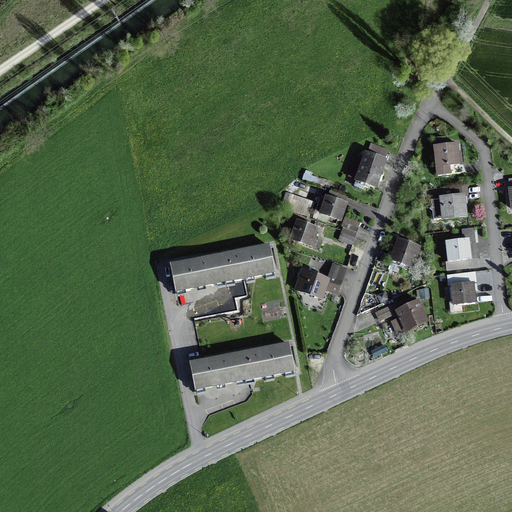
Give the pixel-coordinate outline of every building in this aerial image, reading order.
[(445,138),(434,139),(438,176),(460,174),(457,144),(445,145),(445,138)] [(364,190),(366,185),(376,189),(389,150),(370,143),(364,161),(356,158),(349,178),(356,180),(354,187),(364,190)] [(432,210),(433,220),(465,218),(464,198),(468,197),(467,185),(455,186),(456,198),(430,200),(431,206),(431,210),(432,210)] [(320,197),(315,212),(329,217),(328,222),(336,225),(338,221),(340,221),(345,205),(320,197)] [(316,230),(297,223),(292,240),(311,247),(316,230)] [(352,246),(354,242),(357,234),(359,228),(345,223),(338,240),(352,246)] [(463,241),(447,243),(449,262),(478,259),(474,229),(462,230),(463,241)] [(398,241),(391,261),(412,268),(419,249),(398,241)] [(198,261),(171,267),(176,292),(275,273),(270,247),(243,252),(198,261)] [(304,282),(301,292),(321,299),(325,289),(339,294),(343,282),(328,277),(327,281),(303,272),(300,281),(304,282)] [(449,302),(450,313),(463,311),(462,305),(475,303),(473,283),(460,285),(459,277),(451,278),(453,301),(449,302)] [(389,301),(385,292),(377,295),(381,304),(389,301)] [(392,323),(398,334),(425,321),(414,299),(396,308),(395,305),(377,313),(381,322),(399,313),(401,318),(392,323)] [(388,352),(385,345),(371,351),(374,358),(388,352)] [(218,360),(191,366),(196,390),(294,371),(290,346),(262,352),(218,360)]
